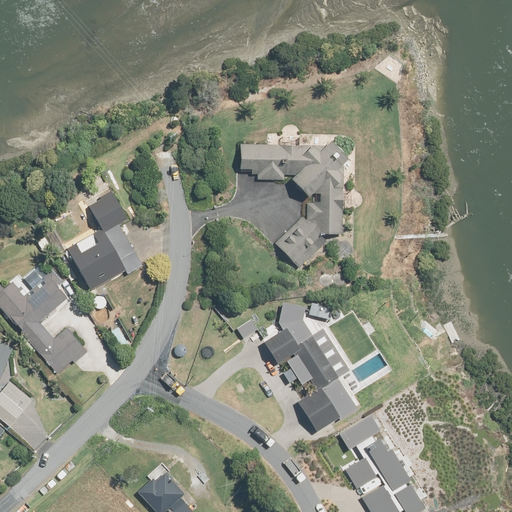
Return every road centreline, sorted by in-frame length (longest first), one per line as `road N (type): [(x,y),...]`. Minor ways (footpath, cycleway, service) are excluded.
road 1 (residential): [(131,366),(228,408),(285,455),(315,511)]
road 2 (residential): [(131,366),(161,317),(174,256),(177,153)]
road 3 (residential): [(0,507),(50,462),(131,366)]
